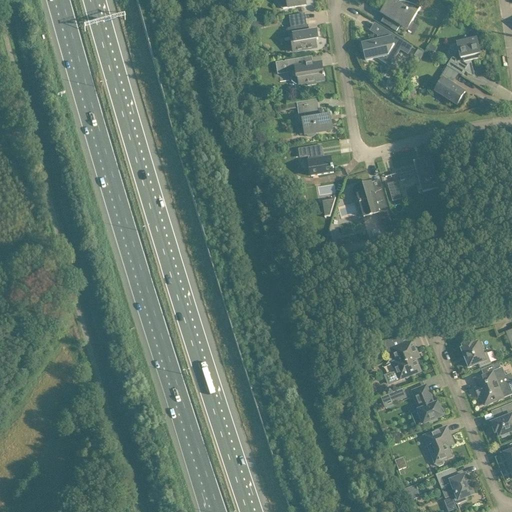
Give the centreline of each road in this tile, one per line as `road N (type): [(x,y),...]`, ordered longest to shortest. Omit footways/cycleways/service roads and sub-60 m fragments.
road 1 (motorway): [(61,0),(220,511)]
road 2 (motorway): [(247,511),(89,0)]
road 3 (residential): [(511,122),(372,153),(361,148),(332,0)]
road 4 (residential): [(511,509),(501,501),(437,346),(447,330),(511,316)]
